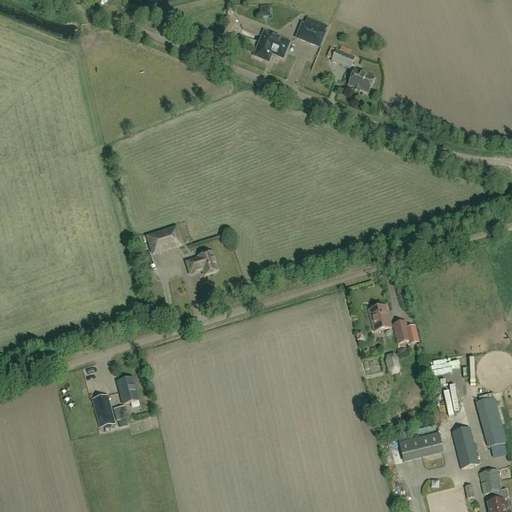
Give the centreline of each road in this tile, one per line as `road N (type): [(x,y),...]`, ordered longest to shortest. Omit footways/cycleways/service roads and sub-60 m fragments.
road 1 (unclassified): [(0,386),(511,226)]
road 2 (unclassified): [(511,162),(442,152),(62,0)]
